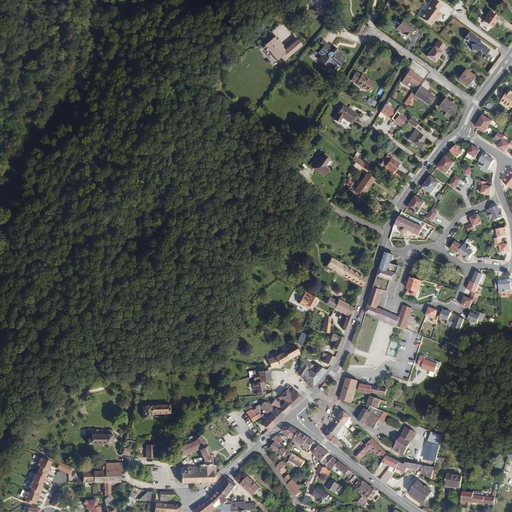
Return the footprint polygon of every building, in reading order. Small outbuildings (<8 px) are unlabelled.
[(430,26),(436,18),(437,18),(439,18),(441,16),(441,14),(440,13),(438,11),(442,5),(434,0),(431,0),(429,4),(430,5),(420,18),(430,26)] [(492,27),(498,18),(489,12),(483,21),(492,27)] [(394,25),(397,27),(401,22),(400,21),(397,19),(396,19),(395,20),(396,20),(394,22),(392,24),(393,24),(394,26),(394,25)] [(414,30),(402,21),(401,22),(397,27),(395,29),(399,32),(400,31),(404,34),(403,34),(408,38),(414,30)] [(355,33),(360,35),(364,27),(359,25),(355,33)] [(490,50),(480,43),(479,39),(469,32),(464,39),(471,44),(472,51),(481,49),(481,51),(486,55),(490,50)] [(266,49),(264,50),(268,55),(270,53),(275,59),(274,60),(277,63),(278,62),(278,63),(282,60),(285,64),(303,48),(298,43),(286,53),(279,45),(281,44),(277,40),(275,41),(275,40),(265,48),(266,49)] [(286,51),(281,44),(279,45),(286,53),(298,43),(297,41),(286,51)] [(438,41),(427,56),(435,62),(442,53),(441,52),(445,46),(438,41)] [(331,48),(324,43),(316,53),(320,56),(318,60),(324,65),(327,61),(334,66),(335,65),(337,67),(345,58),(337,52),(338,50),(333,46),(331,48)] [(409,70),(403,79),(416,88),(422,79),(409,70)] [(474,77),(465,70),(458,79),(468,86),(471,83),(470,82),(472,80),(474,77)] [(356,72),(350,80),(356,84),(357,82),(360,84),(358,86),(369,92),(375,83),(371,81),(371,82),(369,80),(369,79),(361,75),(356,72)] [(435,97),(420,87),(414,95),(429,106),(435,97)] [(511,93),(511,92),(508,90),(501,100),(511,107),(511,106),(511,94),(511,93)] [(404,104),(407,106),(414,96),(411,93),(404,104)] [(450,115),(456,107),(457,105),(452,102),(451,103),(444,98),(438,107),(446,112),(450,115)] [(379,113),(387,118),(387,117),(392,110),(385,104),(379,113)] [(357,115),(342,105),(334,120),(339,123),(342,118),(352,124),(357,115)] [(387,117),(393,121),(398,114),(392,110),(387,117)] [(482,113),(474,125),(477,127),(484,131),(491,119),(482,113)] [(393,121),(392,122),(399,127),(405,119),(398,114),(393,121)] [(407,122),(415,127),(417,123),(410,118),(407,122)] [(421,142),(425,138),(415,130),(408,139),(419,148),(423,143),(421,142)] [(510,147),(511,144),(511,140),(510,140),(508,143),(501,138),(500,141),(496,146),(504,151),(507,145),(510,147)] [(456,144),(450,150),(457,157),(462,152),(456,144)] [(479,149),(472,144),(467,152),(475,157),(479,149)] [(488,169),(494,159),(488,156),(488,155),(484,152),(478,161),(482,163),(481,165),(488,169)] [(356,153),(352,160),(355,162),(367,171),(370,168),(356,157),(358,154),(356,153)] [(329,160),(323,155),(313,169),(323,176),(328,170),(324,167),(329,160)] [(383,161),(380,164),(393,174),(396,170),(395,169),(396,168),(398,164),(394,161),(395,161),(394,160),(392,158),(390,158),(387,155),(384,159),(383,161)] [(445,155),(437,166),(446,173),(454,162),(445,155)] [(355,162),(353,166),(365,175),(366,174),(367,171),(355,162)] [(462,168),(464,175),(468,174),(471,172),(469,166),(462,168)] [(511,169),(511,168),(501,180),(511,187),(511,186),(511,169)] [(362,196),(373,180),(366,174),(365,175),(360,182),(356,179),(353,183),(352,183),(349,180),(347,184),(347,186),(349,187),(346,190),(352,194),(355,191),(362,196)] [(430,175),(422,187),(431,193),(439,182),(430,175)] [(455,175),(449,184),(454,188),(460,179),(455,175)] [(485,185),(485,181),(479,180),(478,184),(482,184),(481,193),(490,194),(491,186),(485,185)] [(415,195),(408,207),(417,213),(425,202),(415,195)] [(501,211),(500,212),(497,205),(487,210),(492,221),(503,216),(501,211)] [(376,207),(369,211),(372,216),(379,213),(376,207)] [(437,213),(432,209),(430,212),(426,218),(431,222),(433,219),(437,213)] [(481,223),(477,214),(469,218),(472,223),(465,226),(468,232),(475,229),(473,226),(481,223)] [(408,220),(400,216),(395,225),(393,230),(406,235),(408,231),(419,236),(421,232),(430,236),(432,232),(408,220)] [(504,228),(496,229),(497,238),(493,239),(494,242),(501,241),(500,237),(506,236),(504,228)] [(450,249),(457,254),(458,252),(462,246),(455,241),(450,249)] [(502,245),(501,241),(494,242),(495,246),(499,245),(500,254),(509,252),(508,244),(502,245)] [(462,246),(458,252),(463,256),(463,257),(467,260),(473,252),(469,249),(471,247),(464,243),(462,246)] [(393,255),(385,253),(377,277),(386,280),(394,282),(397,274),(388,271),(393,255)] [(363,287),(366,278),(331,258),(326,266),(360,286),(363,287)] [(482,275),(475,272),(471,282),(478,285),(482,275)] [(408,289),(407,293),(416,296),(421,282),(411,278),(407,289),(408,289)] [(504,280),(504,281),(497,281),(498,288),(498,293),(506,292),(506,290),(510,290),(510,279),(504,280)] [(385,283),(376,280),(374,288),(366,312),(379,318),(382,310),(377,309),(385,283)] [(472,292),(470,296),(477,298),(478,295),(474,293),(478,285),(471,282),(469,282),(466,290),(472,292)] [(311,309),(317,299),(305,292),(299,304),(309,309),(310,308),(311,309)] [(460,305),(468,308),(472,300),(475,302),(477,298),(470,296),(469,299),(463,297),(460,305)] [(334,309),(337,302),(329,297),(326,304),(334,309)] [(346,315),(350,306),(338,300),(337,302),(334,309),(339,312),(346,315)] [(350,321),(355,309),(350,306),(346,315),(347,316),(342,327),(344,330),(346,331),(348,326),(349,326),(350,321)] [(406,329),(411,313),(413,313),(413,312),(414,310),(412,310),(412,309),(403,306),(399,317),(396,326),(406,329)] [(436,311),(428,308),(425,316),(433,319),(432,323),(435,324),(437,318),(434,317),(436,311)] [(399,317),(382,310),(379,318),(396,326),(399,317)] [(442,310),(439,318),(447,321),(445,325),(449,326),(451,320),(448,319),(450,313),(442,310)] [(469,313),(466,320),(478,325),(482,314),(476,312),(475,315),(469,313)] [(454,321),(451,320),(449,326),(459,330),(463,320),(456,317),(454,321)] [(330,339),(330,340),(335,342),(332,349),(338,352),(342,345),(344,339),(332,334),(331,336),(330,339)] [(299,335),(294,342),(301,344),(305,337),(299,335)] [(295,343),(282,350),(283,352),(288,360),(299,354),(298,352),(297,350),(300,349),(296,344),(295,343)] [(288,360),(283,352),(281,353),(274,357),(267,360),(271,367),(279,365),(288,360)] [(332,363),(335,357),(323,353),(322,356),(325,358),(323,363),(331,366),(332,363)] [(422,368),(435,373),(438,363),(425,359),(426,357),(421,355),(418,365),(422,366),(422,368)] [(323,375),(327,371),(321,368),(314,365),(313,365),(312,364),(309,369),(305,366),(302,364),(298,372),(301,375),(302,376),(304,378),(306,381),(308,382),(312,388),(317,383),(319,380),(323,375)] [(270,381),(268,370),(265,371),(258,372),(257,370),(252,371),(253,377),(254,382),(259,381),(260,382),(263,382),(270,381)] [(347,378),(340,400),(351,403),(356,388),(360,389),(359,391),(371,394),(371,392),(385,395),(387,389),(378,388),(357,383),(358,381),(347,378)] [(260,382),(254,383),(255,390),(256,396),(265,394),(263,382),(260,382)] [(284,415),(302,397),(294,389),(290,392),(287,389),(280,397),(283,400),(281,401),(283,404),(282,405),(274,400),(271,405),(275,408),(278,410),(284,415)] [(368,410),(365,408),(362,413),(361,412),(361,413),(360,414),(359,416),(360,416),(358,420),(364,424),(365,423),(374,429),(380,419),(384,421),(388,413),(377,409),(380,402),(386,404),(386,402),(370,396),(367,406),(370,407),(368,410)] [(274,424),(284,415),(278,410),(275,408),(271,405),(267,402),(264,402),(263,402),(257,406),(259,408),(259,407),(269,416),(267,419),(274,424)] [(170,414),(170,405),(143,406),(143,419),(151,419),(151,415),(170,414)] [(255,407),(251,409),(257,419),(261,416),(255,407)] [(251,409),(246,412),(252,422),(257,419),(251,409)] [(351,417),(344,411),(329,430),(328,429),(326,434),(327,438),(336,445),(339,448),(343,445),(344,446),(346,444),(342,440),(345,437),(342,434),(340,432),(342,428),(344,426),(345,425),(350,419),(351,417)] [(268,430),(274,424),(267,419),(262,425),(268,430)] [(285,428),(282,430),(289,437),(294,440),(299,432),(291,427),(285,428)] [(416,433),(406,427),(394,449),(404,455),(416,433)] [(88,444),(113,444),(112,430),(107,430),(103,430),(87,429),(87,436),(88,436),(88,444)] [(299,432),(294,440),(297,442),(304,446),(309,438),(302,434),(299,432)] [(186,445),(177,449),(180,457),(197,450),(198,449),(204,461),(213,458),(214,457),(205,441),(200,435),(195,441),(191,443),(186,445)] [(275,441),(280,444),(282,441),(276,436),(272,440),(275,441)] [(315,442),(309,438),(304,446),(311,451),(317,443),(315,442)] [(393,474),(396,468),(406,473),(408,468),(418,470),(432,479),(435,467),(428,466),(428,464),(426,464),(426,466),(405,462),(405,464),(400,462),(387,456),(388,455),(372,439),(366,446),(363,448),(356,455),(356,456),(359,460),(371,448),(384,461),(383,462),(391,466),(389,471),(393,474)] [(271,448),(289,460),(293,454),(290,452),(290,451),(288,449),(280,444),(275,441),(274,443),(274,442),(271,448)] [(423,459),(435,462),(439,445),(427,442),(423,459)] [(356,455),(346,444),(344,446),(352,454),(354,457),(356,456),(356,455)] [(146,458),(154,459),(154,445),(146,445),(146,458)] [(325,458),(328,454),(329,453),(319,446),(313,454),(321,461),(322,462),(325,458)] [(131,456),(132,450),(123,448),(122,454),(131,456)] [(305,461),(293,454),(289,460),(287,463),(297,467),(298,466),(302,468),(305,461)] [(50,466),(52,462),(41,458),(37,466),(40,467),(37,474),(35,474),(30,488),(32,489),(31,493),(28,492),(25,499),(27,500),(26,502),(32,505),(33,502),(37,504),(43,488),(42,488),(46,479),(44,478),(46,474),(48,475),(51,466),(50,466)] [(204,461),(203,462),(203,467),(213,467),(213,458),(204,461)] [(349,474),(352,472),(339,461),(338,462),(333,458),(332,459),(329,462),(328,463),(327,465),(332,470),(336,466),(346,475),(347,473),(349,474)] [(276,468),(280,473),(284,467),(286,464),(282,461),(281,463),(280,462),(278,466),(276,468)] [(72,468),(60,463),(57,469),(69,474),(72,468)] [(82,483),(104,482),(116,483),(120,483),(120,472),(111,472),(111,463),(105,464),(105,466),(104,471),(100,471),(93,471),(82,471),(82,483)] [(111,472),(120,472),(122,471),(122,465),(122,463),(111,463),(111,472)] [(323,466),(320,465),(317,472),(328,477),(331,471),(327,469),(328,468),(323,466)] [(180,473),(181,483),(185,483),(185,484),(187,484),(187,483),(193,483),(193,484),(194,484),(194,483),(201,483),(201,484),(203,484),(202,483),(210,482),(210,483),(211,483),(211,482),(213,482),(216,480),(216,474),(216,467),(215,467),(213,467),(203,467),(201,467),(201,466),(200,466),(200,467),(198,467),(198,466),(197,466),(197,467),(194,467),(194,466),(193,466),(193,467),(191,467),(190,466),(189,466),(189,467),(181,467),(181,468),(181,473),(180,473)] [(314,474),(309,471),(306,480),(307,480),(304,486),(309,487),(314,474)] [(389,471),(388,471),(381,480),(387,484),(393,474),(389,471)] [(283,477),(288,485),(293,480),(291,477),(288,472),(283,477)] [(462,476),(447,474),(445,487),(451,488),(451,489),(459,490),(459,488),(460,488),(462,476)] [(242,484),(253,495),(260,488),(248,477),(242,484)] [(220,490),(211,500),(217,508),(223,511),(225,511),(229,511),(231,511),(248,511),(250,511),(249,507),(249,504),(246,504),(232,504),(232,503),(232,502),(226,500),(224,503),(222,503),(223,502),(225,499),(229,496),(237,485),(236,484),(230,479),(229,479),(227,481),(220,490)] [(371,500),(377,492),(373,489),(374,487),(372,485),(371,487),(361,479),(354,488),(362,494),(356,502),(363,506),(369,498),(371,500)] [(301,492),(293,480),(288,485),(297,497),(300,496),(299,494),(301,492)] [(340,485),(332,480),(327,488),(335,493),(340,485)] [(116,484),(116,483),(104,482),(104,495),(109,495),(110,494),(110,484),(112,484),(112,485),(115,485),(116,484)] [(432,492),(418,482),(410,493),(412,495),(415,497),(414,499),(425,506),(428,501),(426,500),(432,492)] [(328,500),(330,496),(316,487),(315,493),(313,495),(316,497),(316,498),(319,499),(319,504),(325,503),(325,500),(326,499),(328,500)] [(58,504),(62,495),(56,492),(51,505),(56,507),(57,503),(58,504)] [(150,501),(151,492),(147,492),(138,500),(150,501)] [(463,492),(461,501),(494,505),(495,498),(493,498),(474,495),(474,493),(463,492)] [(107,511),(114,511),(113,507),(110,507),(107,503),(113,498),(110,494),(104,500),(106,508),(107,511)] [(312,499),(305,497),(303,503),(309,506),(312,499)] [(88,509),(88,511),(100,511),(99,506),(98,506),(96,499),(87,501),(86,500),(83,504),(85,505),(86,509),(88,509)] [(217,508),(211,500),(201,507),(194,511),(247,511),(248,511),(231,511),(229,511),(225,511),(223,511),(217,508)] [(176,505),(155,503),(155,511),(156,511),(177,511),(183,508),(182,504),(176,505)]
